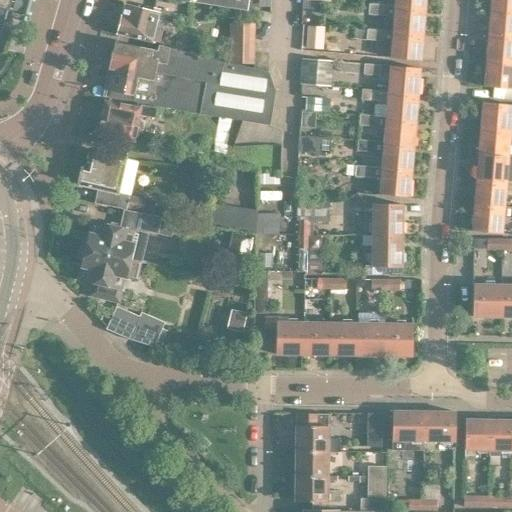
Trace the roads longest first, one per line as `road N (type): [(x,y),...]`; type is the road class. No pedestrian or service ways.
road 1 (residential): [(456,0),(431,397)]
road 2 (residential): [(431,397),(260,385)]
road 3 (residential): [(0,149),(39,107),(71,0)]
road 4 (residential): [(142,381),(152,426),(230,511)]
road 5 (residential): [(278,157),(282,0)]
road 6 (residential): [(27,281),(118,372),(142,381)]
road 7 (residential): [(260,511),(260,385)]
